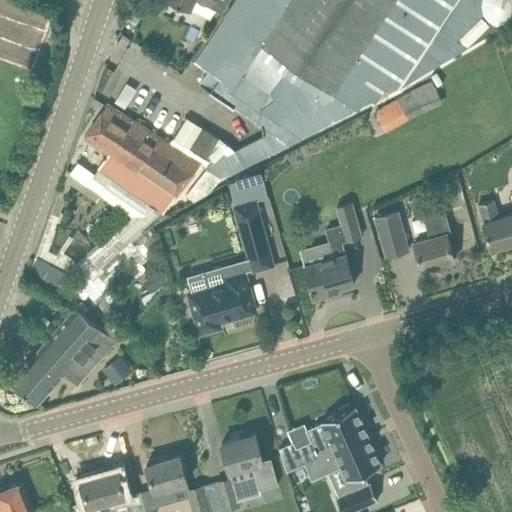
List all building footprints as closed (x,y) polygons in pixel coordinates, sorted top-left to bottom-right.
[(48,28),(54,10),(25,0),(0,0),(0,60),(32,72),(39,52),(48,28)] [(229,0),(170,0),(189,9),(193,0),(200,0),(210,5),(222,12),(229,0)] [(206,168),(185,196),(193,202),(207,194),(223,174),(225,176),(231,174),(299,139),(342,115),(361,106),(367,97),(374,101),(380,92),(382,93),(392,80),(400,86),(406,83),(490,34),(502,25),(511,23),(511,0),(234,0),(194,60),(210,70),(200,83),(262,125),(264,135),(235,150),(219,137),(202,127),(190,148),(212,162),(204,166),(206,168)] [(399,97),(375,110),(385,130),(409,118),(399,97)] [(107,103),(85,136),(108,152),(97,168),(162,213),(163,212),(169,200),(199,162),(107,103)] [(88,183),(66,169),(36,255),(80,277),(87,281),(144,228),(162,213),(97,168),(88,183)] [(239,204),(234,205),(249,255),(268,250),(248,181),(234,185),(239,204)] [(478,203),(485,229),(491,248),(511,242),(511,212),(499,217),(494,198),(478,203)] [(305,264),(315,299),(332,294),(331,289),(355,283),(343,240),(362,235),(352,201),(337,206),(342,224),(327,228),(334,255),(305,264)] [(375,217),(385,254),(409,248),(398,210),(375,217)] [(422,268),(454,259),(447,233),(452,232),(445,210),(423,216),(430,238),(414,242),(422,268)] [(80,277),(71,293),(84,297),(88,293),(95,300),(100,294),(102,296),(157,246),(153,226),(145,229),(144,228),(87,281),(80,277)] [(36,255),(28,276),(69,298),(71,293),(80,277),(36,255)] [(158,267),(141,278),(150,292),(167,282),(158,267)] [(236,315),(236,316),(256,310),(245,270),(222,276),(224,281),(188,290),(200,332),(220,326),(219,321),(219,319),(219,318),(219,317),(220,316),(221,316),(231,313),(232,313),(233,313),(234,313),(235,314),(236,315)] [(77,305),(51,335),(90,370),(116,339),(77,305)] [(90,370),(51,335),(11,381),(37,403),(65,371),(78,383),(90,370)] [(122,353),(104,367),(117,382),(134,368),(122,353)] [(270,388),(274,415),(324,406),(319,379),(270,388)] [(294,440),(280,447),(287,470),(305,462),(367,435),(365,430),(367,429),(366,427),(365,427),(355,406),(356,405),(355,404),(351,406),(349,403),(339,408),(340,411),(322,419),(322,420),(323,420),(323,421),(306,429),(311,440),(297,446),(294,440)] [(222,441),(230,469),(253,463),(259,488),(278,482),(271,457),(263,459),(255,432),(222,441)] [(367,435),(305,462),(312,479),(343,465),(353,489),(338,496),(338,495),(336,496),(343,511),(346,511),(377,499),(378,499),(370,481),(369,482),(368,482),(363,471),(381,463),(381,462),(380,462),(371,440),(372,440),(371,438),(369,439),(367,435)] [(190,495),(195,511),(209,511),(211,511),(203,485),(190,488),(185,473),(179,453),(147,463),(152,482),(155,490),(159,504),(190,495)] [(90,511),(124,511),(130,510),(119,470),(96,477),(94,472),(82,475),(83,480),(81,481),(90,511)] [(232,477),(203,485),(211,511),(240,503),(232,477)] [(30,511),(34,511),(29,499),(21,480),(0,488),(0,511),(30,511)] [(305,511),(339,511),(331,490),(302,501),(305,511)]
